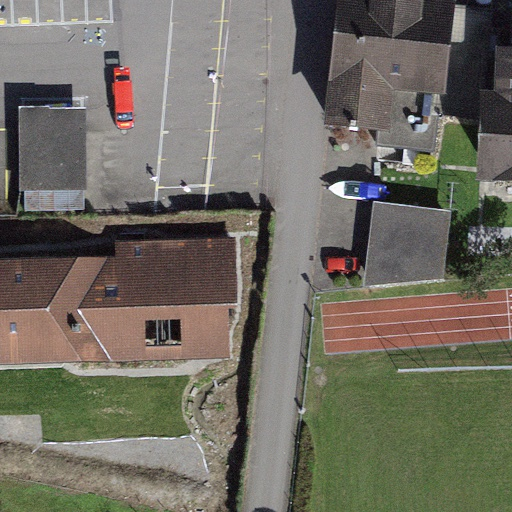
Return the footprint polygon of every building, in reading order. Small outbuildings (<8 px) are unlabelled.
[(341,0),(331,117),(398,123),(401,93),(454,97),(462,0),(460,0),(341,0)] [(511,41),(501,41),(493,177),(511,177),(511,41)] [(84,134),(11,134),(11,205),(84,205),(84,134)] [(450,216),(372,206),(365,291),(444,284),(450,216)] [(236,244),(0,251),(0,363),(240,356),(236,244)]
